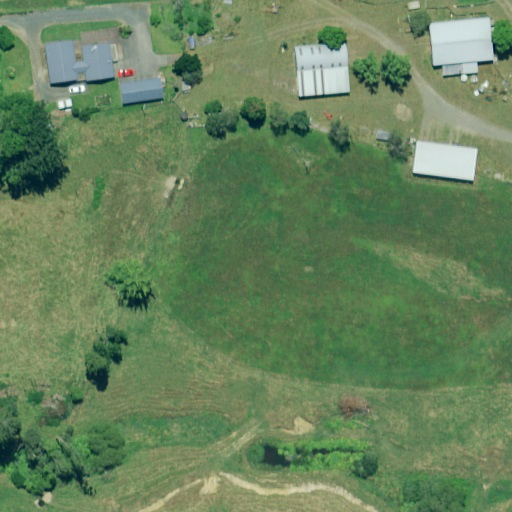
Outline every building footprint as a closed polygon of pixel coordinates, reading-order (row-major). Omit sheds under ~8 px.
[(494,59),(490,18),(429,24),(433,65),(442,64),(443,75),(478,72),(477,61),(494,59)] [(75,62),(73,41),(45,44),(49,83),(113,77),(110,44),(82,47),(83,62),(75,62)] [(349,93),(345,44),(295,47),(298,96),(349,93)] [(163,98),(160,79),(120,83),(122,103),(163,98)] [(476,150),(416,142),(412,173),(471,180),(476,150)]
